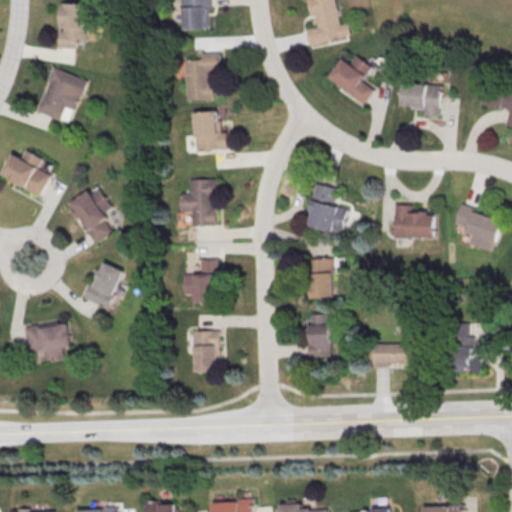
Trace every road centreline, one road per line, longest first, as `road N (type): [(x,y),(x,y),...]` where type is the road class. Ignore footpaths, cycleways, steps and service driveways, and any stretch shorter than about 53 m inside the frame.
road 1 (tertiary): [(511,416),(0,433)]
road 2 (residential): [(269,426),(263,223),(274,165),(302,116)]
road 3 (residential): [(302,116),(355,147),(395,158),(511,172)]
road 4 (residential): [(31,227),(1,242),(3,269),(17,280),(43,276),(52,261),(51,243),(31,227)]
road 5 (residential): [(302,116),(264,45),(257,0)]
